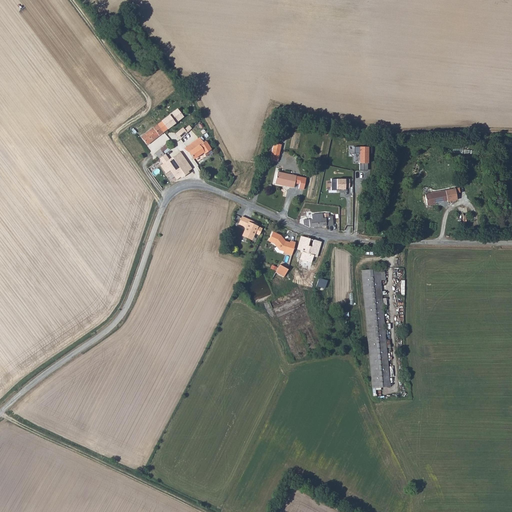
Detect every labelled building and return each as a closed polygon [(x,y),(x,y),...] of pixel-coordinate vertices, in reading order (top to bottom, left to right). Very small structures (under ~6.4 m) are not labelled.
[(185,113),(182,109),(180,107),(161,122),(166,128),(185,113)] [(147,143),(166,128),(161,122),(160,121),(141,136),(147,143)] [(183,127),(178,135),(182,137),(187,130),(183,127)] [(210,149),(213,146),(208,140),(210,139),(207,135),(204,138),(202,136),(188,146),(191,151),(194,150),(197,154),(204,148),(209,153),(211,151),(210,149)] [(168,142),(158,151),(163,156),(173,147),(168,142)] [(282,149),(275,147),(271,160),(278,161),(282,149)] [(163,163),(169,171),(173,168),(188,157),(182,150),(177,154),(175,155),(174,155),(163,163)] [(179,176),(183,173),(194,165),(188,157),(173,168),(179,176)] [(276,184),(295,187),(297,176),(278,172),(276,184)] [(448,203),(458,201),(456,189),(425,195),(427,207),(436,205),(436,204),(448,202),(448,203)] [(312,219),(304,220),(305,224),(311,227),(334,223),(332,215),(329,216),(327,216),(327,217),(324,218),(323,213),(312,215),(312,219)] [(255,221),(242,215),(239,223),(247,227),(245,232),(246,236),(250,238),(254,236),(255,233),(260,235),(263,227),(254,223),(255,221)] [(273,232),(270,241),(276,244),(281,250),(285,251),(285,252),(293,255),(296,243),(291,241),(291,242),(287,241),(282,236),(273,232)] [(319,245),(302,239),(296,260),(311,264),(312,260),(316,261),(319,245)] [(277,266),(285,270),(289,263),(288,263),(285,261),(281,259),(277,266)] [(281,278),(285,270),(277,266),(273,274),(281,278)] [(362,271),(372,387),(390,386),(381,278),(386,277),(385,269),(362,271)] [(277,310),(306,297),(299,282),(270,295),(277,310)]
